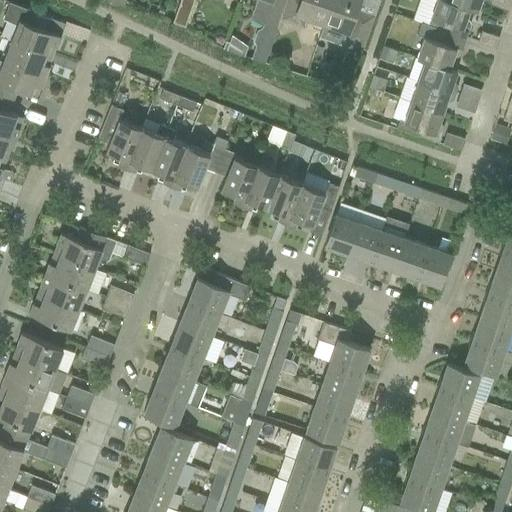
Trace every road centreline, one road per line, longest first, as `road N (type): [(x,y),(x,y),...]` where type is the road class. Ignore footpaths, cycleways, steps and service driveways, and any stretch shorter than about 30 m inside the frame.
road 1 (residential): [(67,511),(172,231)]
road 2 (residential): [(427,330),(305,282),(298,270),(202,233),(172,231)]
road 3 (residential): [(347,511),(396,373),(419,355),(427,330)]
road 4 (residential): [(481,196),(484,129),(511,50)]
road 5 (residential): [(172,231),(39,178)]
road 6 (residential): [(39,178),(94,50)]
